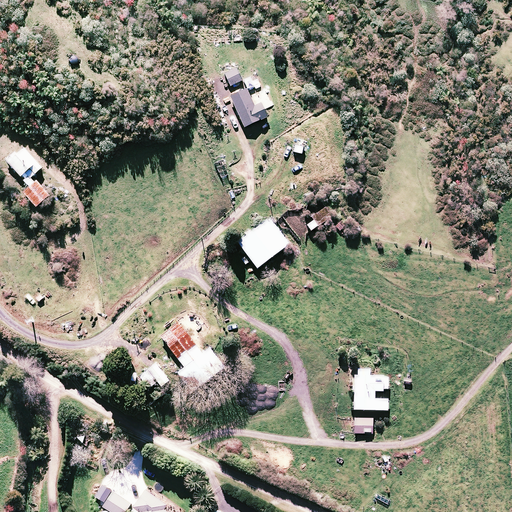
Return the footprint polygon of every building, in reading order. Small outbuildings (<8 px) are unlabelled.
[(242,82),(237,69),(223,75),(229,88),(242,82)] [(254,108),(246,91),(231,98),(245,129),(268,118),(264,110),(262,104),(254,108)] [(17,156),(15,153),(6,161),(26,183),(30,188),(24,193),(36,208),(49,196),(37,182),(35,183),(32,179),(42,169),(25,149),(17,156)] [(290,245),(270,219),(238,243),(247,255),(242,259),(246,265),(251,261),(257,269),(290,245)] [(319,227),(315,220),(307,226),(311,232),(319,227)] [(210,349),(202,355),(178,322),(169,329),(170,331),(162,337),(185,368),(176,374),(188,389),(221,364),(210,349)] [(170,381),(156,363),(140,376),(153,394),(170,381)] [(357,375),(355,375),(355,386),(352,386),(352,391),(355,391),(354,410),(388,411),(388,400),(375,399),(375,392),(388,392),(388,377),(370,377),(370,370),(357,369),(357,375)] [(373,419),(354,419),(355,434),(373,434),(373,419)] [(167,505),(145,490),(134,507),(141,511),(166,511),(164,510),(167,505)] [(124,511),(130,504),(113,492),(103,506),(111,511),(124,511)]
